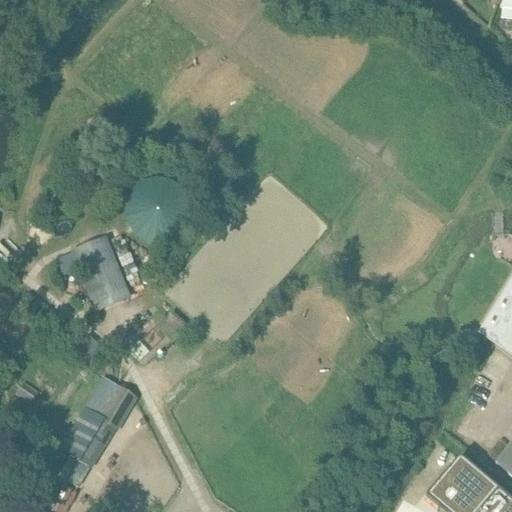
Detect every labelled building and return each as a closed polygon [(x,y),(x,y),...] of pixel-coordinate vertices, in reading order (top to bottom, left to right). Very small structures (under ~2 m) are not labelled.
[(511,0),(503,0),(499,11),(511,11),(511,0)] [(126,201),(124,211),(124,221),(134,239),(144,245),(154,248),(165,247),(174,243),(182,237),(188,228),(191,218),(190,207),(186,197),(180,189),(171,183),(161,181),(150,181),(139,186),(131,193),(126,201)] [(130,302),(105,240),(69,255),(95,316),(130,302)] [(511,279),(477,336),(489,344),(492,346),(511,360),(511,279)] [(97,367),(108,355),(89,338),(78,350),(97,367)] [(127,351),(139,364),(148,355),(137,342),(127,351)] [(58,477),(57,478),(58,479),(78,490),(90,471),(91,472),(114,434),(116,436),(137,401),(116,389),(102,380),(83,412),(75,426),(67,438),(58,452),(61,454),(68,459),(58,477)] [(15,397),(30,408),(37,395),(23,385),(15,397)] [(511,445),(495,466),(511,480),(511,445)] [(511,511),(511,506),(459,462),(425,502),(437,511),(511,511)]
